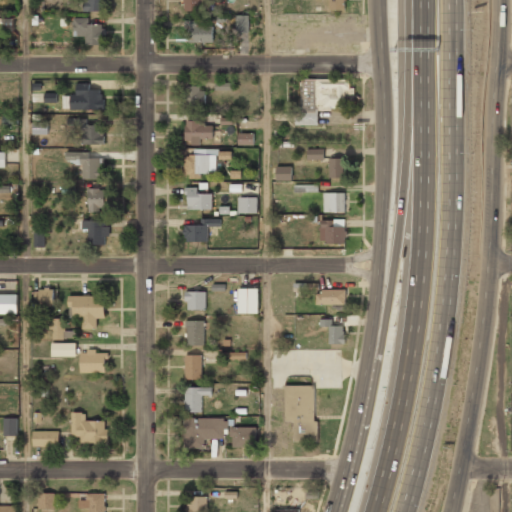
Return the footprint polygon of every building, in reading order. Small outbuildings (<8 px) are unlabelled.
[(102,11),(102,0),(81,0),(82,11),(102,11)] [(184,0),(184,10),(208,11),(207,0),(184,0)] [(329,0),(329,10),(345,10),(344,0),(329,0)] [(249,15),(235,15),(235,32),(249,33),(249,15)] [(102,24),(89,24),(89,18),(74,17),(73,36),(86,36),(86,44),(101,45),(102,24)] [(213,42),(213,26),(198,26),(198,20),(187,20),(187,42),(213,42)] [(318,125),(318,109),(345,109),(345,89),(350,89),(350,79),(302,79),(302,105),(295,105),(295,125),(318,125)] [(90,83),(76,83),(76,95),(63,95),(64,110),(103,109),(102,89),(90,89),(90,83)] [(232,83),(215,83),(215,91),(232,91),(232,83)] [(186,87),(186,107),(206,107),(205,87),(186,87)] [(57,93),(44,93),(44,102),(57,102),(57,93)] [(220,124),(235,125),(235,117),(221,117),(220,124)] [(87,118),(69,118),(68,134),(81,135),(80,144),(103,144),(103,124),(86,124),(87,118)] [(48,134),(48,121),(33,122),(33,135),(48,134)] [(213,138),(213,122),(185,122),(185,143),(201,143),(201,138),(213,138)] [(238,133),(238,145),(254,145),(254,133),(238,133)] [(216,173),(217,149),(194,148),(194,155),(184,155),(184,172),(216,173)] [(324,149),(308,148),(308,159),(323,159),(324,149)] [(91,152),(66,151),(66,162),(83,163),(82,178),(101,178),(101,158),(91,158),(91,152)] [(329,177),(344,177),(344,158),(329,158),(329,177)] [(292,166),(276,166),(276,180),(292,180),(292,166)] [(318,192),(319,185),(294,184),(293,192),(318,192)] [(187,209),(212,209),(212,193),(198,193),(198,187),(187,187),(187,209)] [(103,211),(103,188),(89,188),(89,212),(103,211)] [(345,192),(324,193),(324,212),(345,212),(345,192)] [(258,212),(257,197),(238,197),(239,213),(258,212)] [(219,218),(200,219),(200,224),(184,225),(185,242),(208,242),(208,226),(219,225),(219,218)] [(320,243),(345,242),(345,219),(320,220),(320,243)] [(88,229),(89,245),(108,244),(107,220),(81,221),(82,229),(88,229)] [(35,247),(46,247),(46,233),(35,233),(35,247)] [(259,313),(258,288),(239,288),(239,313),(259,313)] [(54,289),(35,289),(35,306),(54,306),(54,289)] [(345,290),(316,289),(316,304),(345,305),(345,290)] [(206,291),(187,291),(187,309),(206,309),(206,291)] [(18,294),(0,294),(0,313),(17,314),(18,294)] [(82,318),(83,330),(97,329),(97,318),(106,318),(105,295),(69,296),(69,307),(74,307),(74,318),(82,318)] [(51,339),(67,339),(67,318),(52,318),(51,339)] [(329,343),(344,344),(345,326),(332,325),(332,319),(320,319),(320,326),(329,326),(329,343)] [(204,320),(187,320),(187,345),(204,345),(204,320)] [(76,342),(52,343),(52,356),(76,356),(76,342)] [(81,351),(80,372),(106,373),(106,351),(81,351)] [(185,379),(202,379),(202,355),(185,354),(185,379)] [(315,385),(285,385),(286,421),(294,421),(294,442),(317,441),(315,385)] [(202,395),(212,395),(212,387),(186,387),(185,411),(202,412),(202,395)] [(107,420),(86,421),(85,412),(71,412),(72,436),(80,436),(80,442),(107,442),(107,420)] [(17,436),(17,418),(3,418),(3,436),(17,436)] [(224,438),(224,428),(229,428),(228,418),(184,419),(185,448),(204,448),(204,439),(224,438)] [(257,447),(257,427),(232,426),(231,446),(257,447)] [(33,446),(59,446),(59,431),(33,431),(33,446)] [(55,508),(55,492),(38,493),(38,509),(55,508)] [(105,511),(105,493),(86,493),(87,499),(79,499),(79,507),(89,507),(89,511),(105,511)] [(207,511),(208,497),(188,496),(187,511),(207,511)]
